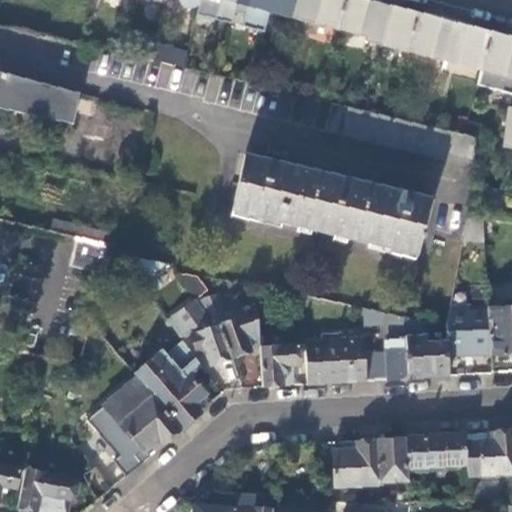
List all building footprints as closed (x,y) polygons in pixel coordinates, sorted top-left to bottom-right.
[(197,5),(198,0),(177,0),(179,3),(181,6),(184,8),(186,9),(190,9),(193,8),(197,5)] [(226,0),(235,2),(235,0),(198,0),(197,5),(196,9),(217,14),(220,0),(226,0)] [(235,2),(226,0),(220,0),(217,14),(231,18),(235,2)] [(268,10),(271,0),(235,0),(235,2),(231,18),(230,22),(263,32),(268,10)] [(302,19),(307,0),(271,0),(268,10),(302,19)] [(336,28),(343,0),(307,0),(302,19),(336,28)] [(370,37),(379,5),(362,0),(360,0),(343,0),(336,28),(370,37)] [(405,49),(414,14),(395,9),(379,5),(370,37),(370,40),(405,49)] [(443,59),(452,24),(431,18),(414,14),(405,49),(443,59)] [(480,69),(489,34),(471,29),(452,24),(443,59),(480,69)] [(511,94),(511,39),(489,34),(480,69),(476,85),(511,94)] [(151,43),(147,59),(181,67),(185,52),(151,43)] [(0,108),(69,123),(78,93),(0,72),(0,108)] [(352,108),(332,103),(324,132),(344,137),(352,108)] [(352,108),(344,137),(471,167),(475,137),(352,108)] [(511,146),(511,109),(506,109),(501,145),(511,146)] [(434,199),(238,153),(231,183),(238,185),(231,213),(414,255),(419,234),(426,236),(434,199)] [(479,220),(464,218),(460,242),(481,240),(479,220)] [(118,246),(76,237),(70,267),(103,274),(118,246)] [(191,295),(169,310),(182,331),(186,329),(189,337),(190,336),(198,349),(203,346),(214,364),(232,357),(210,309),(202,312),(191,295)] [(215,295),(197,302),(202,312),(210,309),(232,357),(251,348),(259,348),(259,346),(257,311),(244,317),(239,306),(223,313),(215,295)] [(485,306),(448,307),(445,325),(446,343),(446,354),(489,352),(486,308),(485,306)] [(511,306),(486,308),(489,352),(489,354),(502,353),(502,361),(511,359),(511,306)] [(384,324),(384,312),(361,307),(362,326),(384,324)] [(169,310),(165,313),(184,339),(189,337),(186,329),(182,331),(169,310)] [(446,354),(446,343),(424,343),(424,321),(384,312),(384,324),(385,351),(386,379),(412,377),(447,375),(446,354)] [(362,337),(303,341),(307,384),(332,382),(365,380),(363,352),(362,337)] [(163,348),(133,372),(137,377),(158,402),(161,398),(184,426),(195,417),(200,413),(195,406),(207,396),(191,377),(204,367),(184,340),(167,354),(163,348)] [(299,344),(259,346),(259,348),(261,387),(281,385),(294,384),(293,374),(299,373),(299,365),(301,365),(299,344)] [(372,380),(386,379),(385,351),(363,352),(365,380),(372,380)] [(163,444),(180,430),(158,402),(137,377),(103,406),(143,452),(159,438),(163,444)] [(195,406),(200,413),(212,403),(207,396),(195,406)] [(511,431),(487,433),(463,434),(465,464),(466,476),(511,472),(511,431)] [(406,468),(465,464),(463,434),(427,437),(403,438),(406,468)] [(406,480),(406,468),(403,438),(385,439),(364,441),(355,441),(356,448),(332,450),(334,486),(406,480)] [(20,468),(0,464),(0,488),(1,484),(16,487),(20,468)] [(48,511),(66,511),(70,500),(74,497),(77,482),(73,479),(58,475),(24,467),(16,506),(36,510),(36,509),(48,511)] [(230,511),(232,494),(232,492),(210,490),(209,499),(197,497),(196,502),(193,502),(191,511),(230,511)] [(271,511),(272,502),(252,500),(253,497),(232,494),(230,511),(271,511)]
